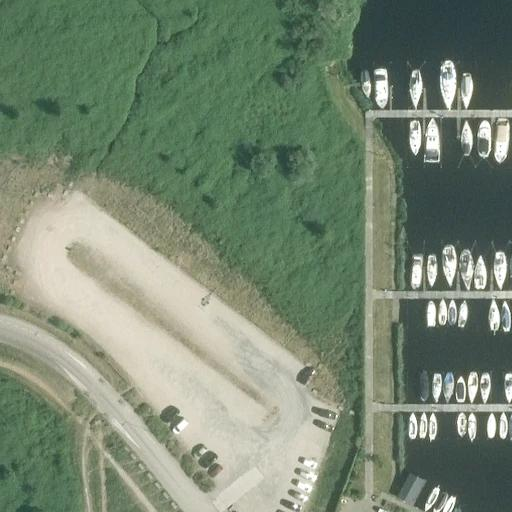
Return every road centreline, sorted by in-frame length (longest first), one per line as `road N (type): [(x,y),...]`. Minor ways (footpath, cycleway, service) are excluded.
road 1 (unclassified): [(0,328),(45,347),(81,375),(199,511)]
road 2 (unknown): [(151,511),(57,400),(0,364)]
